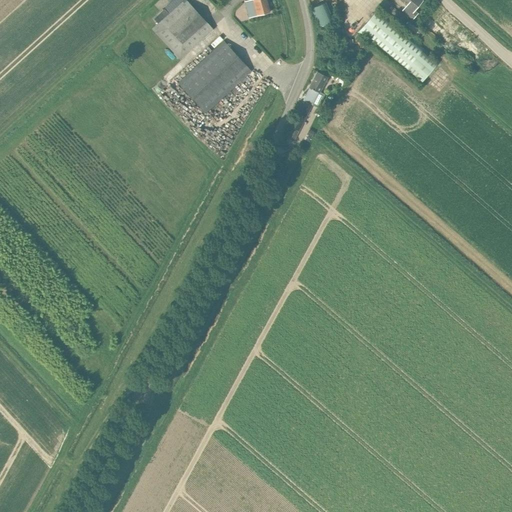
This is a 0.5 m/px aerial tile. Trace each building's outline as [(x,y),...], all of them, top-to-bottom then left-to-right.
[(158,23),(152,29),(180,59),(212,29),(185,0),(172,0),(164,8),(164,9),(160,13),(154,19),(158,23)] [(248,17),(257,15),(269,12),(266,0),(250,0),(244,2),(248,17)] [(400,0),(406,5),(402,10),(412,19),(417,13),(414,10),(423,0),(422,0),(400,0)] [(311,8),(310,9),(313,13),(318,27),(333,20),(325,2),(311,8)] [(419,85),(439,62),(377,9),(358,32),(404,72),(419,85)] [(205,113),(224,96),(251,71),(224,41),(178,83),(205,113)] [(293,128),(288,138),(293,141),(298,131),(301,125),(305,117),(312,104),(312,105),(318,92),(319,93),(319,92),(327,77),(317,72),(309,87),(303,100),(289,126),(293,128)] [(309,129),(306,135),(312,137),(314,132),(309,129)]
